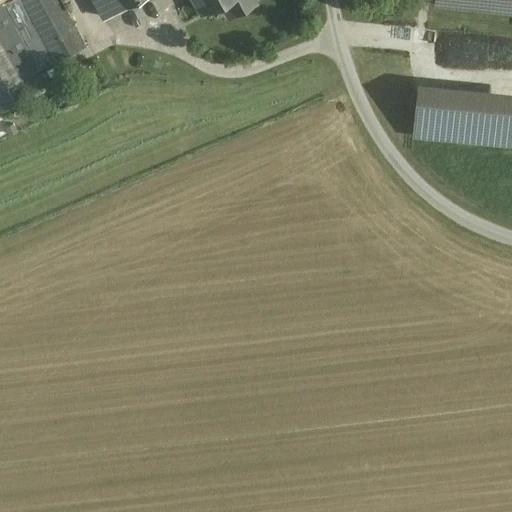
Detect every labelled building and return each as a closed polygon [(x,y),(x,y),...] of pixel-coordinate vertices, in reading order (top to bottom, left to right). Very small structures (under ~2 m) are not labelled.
[(86,45),(60,0),(18,0),(54,63),(86,45)] [(95,0),(105,18),(138,0),(95,0)] [(256,1),(255,0),(196,0),(203,12),(224,0),(230,0),(237,12),(256,1)] [(423,137),(511,143),(511,86),(428,80),(423,137)] [(0,135),(16,128),(7,108),(0,111),(0,135)]
